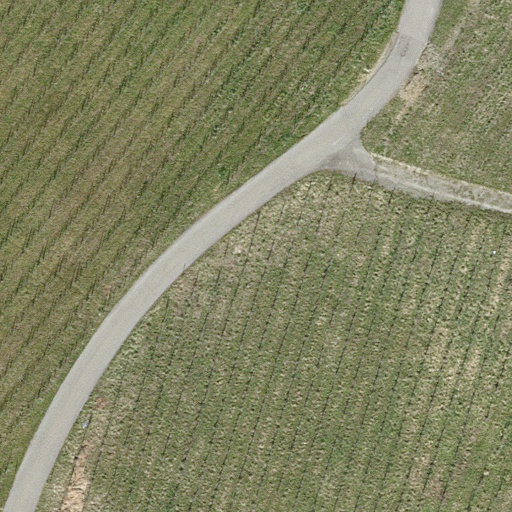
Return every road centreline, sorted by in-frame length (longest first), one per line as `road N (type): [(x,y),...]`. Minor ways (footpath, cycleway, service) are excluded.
road 1 (track): [(20,511),(72,396),(126,314),(175,260),(327,139),(385,81),(422,25),(424,0)]
road 2 (track): [(327,139),(372,170),(511,206)]
